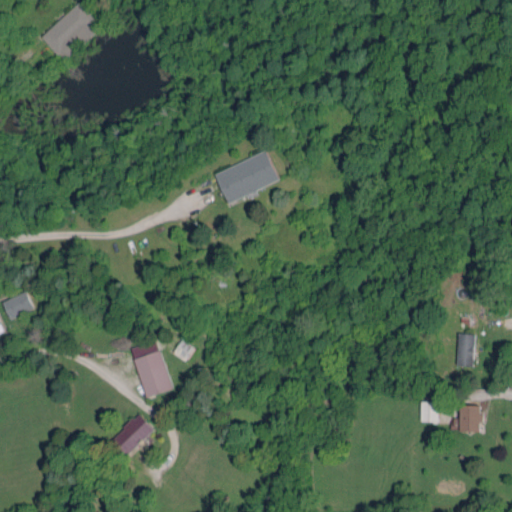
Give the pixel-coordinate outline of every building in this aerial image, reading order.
[(63,61),(103,24),(80,0),(41,36),(63,61)] [(214,173),(227,203),(281,179),(268,150),(214,173)] [(2,299),(8,317),(34,309),(28,291),(2,299)] [(474,333),(458,333),(457,365),(474,365),(474,333)] [(197,348),(183,338),(174,351),(187,361),(197,348)] [(145,397),(173,389),(159,339),(131,347),(145,397)] [(438,420),(438,401),(421,401),(421,420),(438,420)] [(481,430),(481,405),(460,404),(460,418),(452,417),(451,429),(481,430)] [(125,457),(156,429),(140,412),(110,440),(125,457)]
